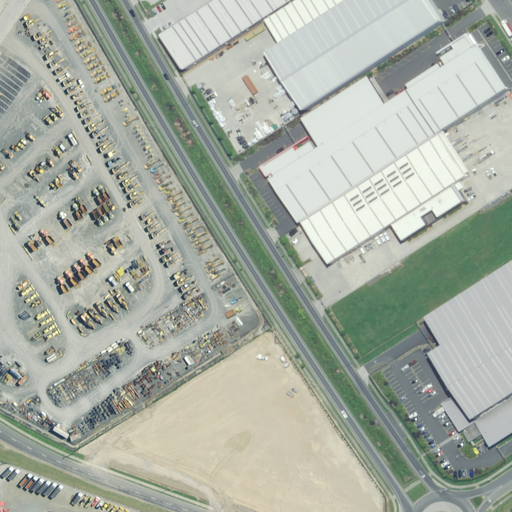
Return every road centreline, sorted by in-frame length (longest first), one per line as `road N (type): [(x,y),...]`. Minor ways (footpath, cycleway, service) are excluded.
road 1 (tertiary): [(411,511),(254,273),(91,0)]
road 2 (tertiary): [(124,0),(300,292),(439,496)]
road 3 (unknown): [(511,180),(312,310)]
road 4 (unclassified): [(189,511),(0,431)]
road 5 (unknown): [(374,91),(496,3)]
